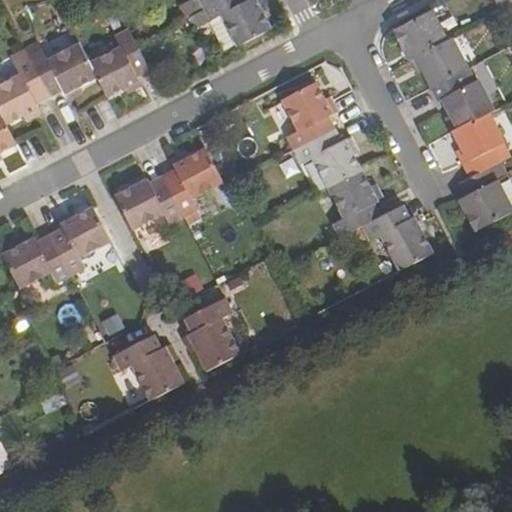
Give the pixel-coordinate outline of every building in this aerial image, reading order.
[(184,21),(204,11),(224,0),(191,0),(177,7),(184,21)] [(222,18),(237,48),(271,31),(255,0),(252,0),(250,1),(249,0),(224,0),(204,11),(210,24),(222,18)] [(491,0),(500,15),(511,8),(511,1),(511,0),(491,0)] [(393,33),(409,63),(416,59),(446,43),(430,13),(393,33)] [(226,54),(237,48),(222,18),(210,24),(226,54)] [(98,79),(108,98),(139,82),(137,78),(151,71),(136,46),(128,29),(114,37),(120,48),(90,64),(98,79)] [(416,59),(431,89),(459,75),(466,70),(451,41),(446,43),(416,59)] [(28,57),(50,100),(63,92),(65,96),(98,79),(90,64),(80,44),(48,61),(43,49),(28,57)] [(0,115),(6,126),(39,109),(37,106),(50,100),(28,57),(13,65),(19,75),(0,85),(0,115)] [(466,70),(459,75),(431,89),(437,102),(443,100),(458,130),(488,114),(492,112),(476,81),(472,83),(466,70)] [(288,139),(295,153),(336,131),(329,118),(333,117),(317,84),(282,103),(298,133),(288,139)] [(462,166),(470,179),(501,163),(511,157),(504,144),(488,114),(458,130),(453,132),(469,163),(462,166)] [(0,154),(16,146),(6,126),(0,115),(0,154)] [(313,161),(328,190),(363,173),(347,142),(343,144),(336,131),(295,153),(303,167),(313,161)] [(163,177),(184,218),(198,211),(193,202),(224,185),(205,150),(174,166),(176,171),(163,177)] [(511,215),(511,211),(497,184),(509,178),(501,163),(470,179),(461,184),(468,198),(460,201),(477,234),(511,215)] [(333,226),(340,240),(363,228),(381,219),(374,205),(379,204),(363,173),(328,190),(344,221),(333,226)] [(115,197),(133,232),(165,216),(170,226),(184,218),(163,177),(149,185),(147,180),(115,197)] [(382,237),(401,272),(434,255),(415,220),(411,222),(403,208),(381,219),(363,228),(371,243),(382,237)] [(51,236),(72,277),(84,270),(79,259),(111,243),(93,209),(61,225),(63,230),(51,236)] [(2,257),(20,290),(51,274),(57,285),(72,277),(51,236),(36,245),(34,240),(2,257)] [(187,337),(207,374),(242,355),(222,320),(234,314),(226,299),(184,321),(191,334),(187,337)] [(132,367),(151,403),(185,385),(165,348),(160,350),(154,337),(114,358),(121,373),(132,367)] [(62,389),(77,381),(70,367),(55,374),(62,389)]
